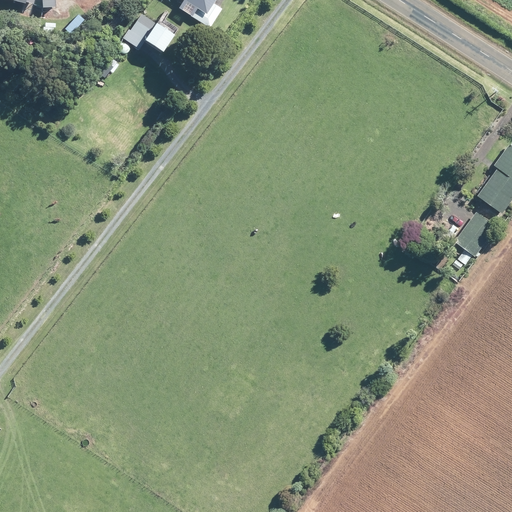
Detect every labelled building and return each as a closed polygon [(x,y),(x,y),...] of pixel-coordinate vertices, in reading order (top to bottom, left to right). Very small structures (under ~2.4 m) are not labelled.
[(29,0),(0,0),(0,1),(27,9),(29,0)] [(64,8),(64,0),(43,0),(44,9),(64,8)] [(182,0),(196,9),(191,17),(210,30),(222,10),(215,6),(218,0),(182,0)] [(156,26),(141,15),(123,39),(139,51),(145,42),(163,55),(175,37),(157,24),(156,26)] [(511,202),(511,148),(479,198),(504,214),(511,202)] [(495,224),(478,213),(458,245),(475,256),(495,224)]
